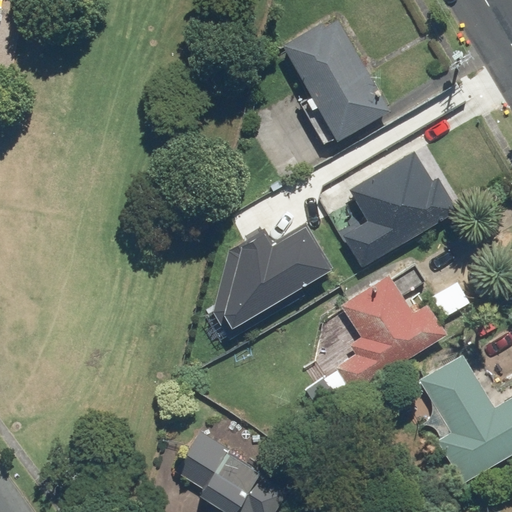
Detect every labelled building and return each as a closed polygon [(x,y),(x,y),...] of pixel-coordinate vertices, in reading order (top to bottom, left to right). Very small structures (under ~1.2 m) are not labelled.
[(391,105),(339,14),(323,23),(320,19),(284,40),(338,135),(391,105)] [(344,230),(364,263),(458,206),(439,173),(433,177),(414,147),(350,185),(368,215),(344,230)] [(213,306),(231,337),(260,319),(254,309),(332,262),(307,217),(273,238),(265,223),(229,245),(213,306)] [(335,362),(354,390),(448,329),(428,298),(414,306),(389,269),(341,300),(362,331),(349,339),(356,349),(335,362)] [(452,274),(428,292),(447,317),(472,299),(452,274)] [(438,435),(463,478),(511,450),(511,389),(494,400),(463,347),(419,373),(450,427),(438,435)] [(337,366),(307,385),(319,404),(349,385),(337,366)] [(274,511),(292,483),(203,427),(174,472),(214,497),(204,511),(274,511)]
